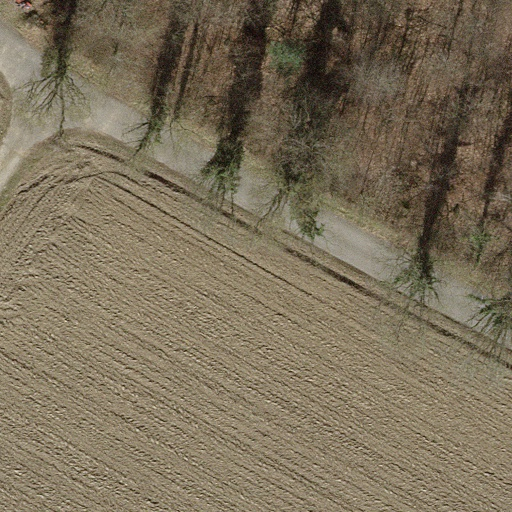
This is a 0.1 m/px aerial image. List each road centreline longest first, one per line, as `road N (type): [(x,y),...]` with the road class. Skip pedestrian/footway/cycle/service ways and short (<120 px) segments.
road 1 (tertiary): [(0,20),(86,78),(511,319)]
road 2 (track): [(86,78),(0,195)]
